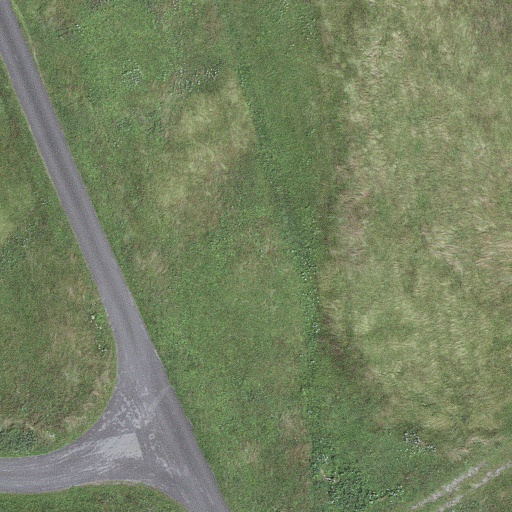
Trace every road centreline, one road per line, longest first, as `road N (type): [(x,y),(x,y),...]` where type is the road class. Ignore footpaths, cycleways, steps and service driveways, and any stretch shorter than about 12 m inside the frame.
road 1 (track): [(169,444),(0,32)]
road 2 (track): [(169,444),(40,484),(0,478)]
